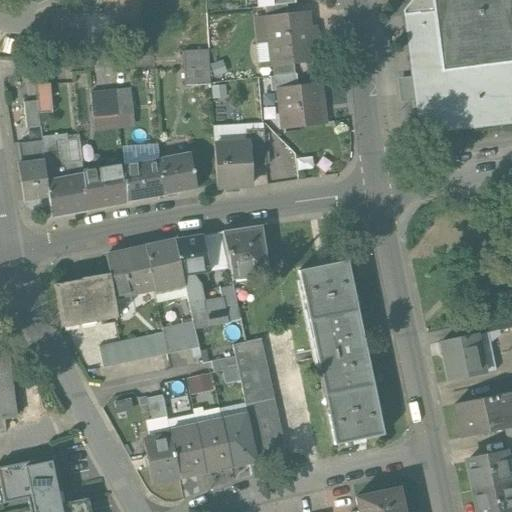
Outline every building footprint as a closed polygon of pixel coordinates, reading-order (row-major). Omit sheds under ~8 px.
[(511,0),(400,0),(418,136),(511,124),(511,0)] [(263,8),(265,20),(287,18),(286,6),(270,8),(263,8)] [(287,18),(265,20),(270,67),(293,64),(318,61),(316,46),(310,47),(306,16),(287,18)] [(184,86),(211,85),(209,49),(183,50),(184,86)] [(293,64),(270,67),(271,78),(295,76),(293,64)] [(295,76),(271,78),(269,78),(271,94),(277,93),(277,92),(298,89),(297,75),(295,76)] [(36,84),(41,112),(53,109),(48,82),(36,84)] [(298,89),(277,92),(277,93),(281,129),(324,124),(319,87),(298,89)] [(115,92),(117,118),(133,116),(130,90),(115,92)] [(90,95),(93,121),(117,118),(115,92),(90,95)] [(23,103),(26,130),(39,129),(36,102),(23,103)] [(246,142),(248,167),(264,166),(262,129),(243,131),(244,142),(246,142)] [(79,137),(41,141),(46,185),(82,178),(82,174),(79,137)] [(41,141),(17,145),(19,165),(15,166),(22,201),(47,199),(46,185),(41,141)] [(248,167),(246,142),(244,142),(214,144),(217,189),(250,187),(248,167)] [(159,166),(162,198),(196,191),(190,157),(159,163),(159,166)] [(86,211),(126,204),(122,169),(122,166),(82,174),(82,178),(86,211)] [(122,169),(126,204),(162,198),(159,166),(122,169)] [(82,178),(46,185),(47,199),(49,219),(86,211),(82,178)] [(267,274),(261,228),(222,234),(229,270),(231,280),(267,274)] [(222,234),(209,236),(216,272),(229,270),(222,234)] [(209,236),(202,237),(209,273),(197,275),(203,301),(188,304),(190,313),(206,310),(209,327),(227,324),(220,292),(216,272),(209,236)] [(503,237),(489,236),(488,249),(503,250),(503,247),(505,248),(506,239),(503,239),(503,237)] [(202,237),(174,242),(184,286),(187,304),(188,304),(203,301),(197,275),(209,273),(202,237)] [(174,242),(144,249),(153,291),(153,293),(184,286),(174,242)] [(114,300),(153,291),(144,249),(106,257),(109,275),(114,300)] [(298,271),(308,322),(357,311),(347,261),(298,271)] [(82,283),(54,289),(63,332),(117,319),(114,300),(109,275),(81,281),(82,283)] [(233,290),(220,292),(227,324),(240,322),(233,290)] [(206,310),(190,313),(193,324),(194,327),(202,326),(204,334),(210,332),(206,310)] [(308,322),(324,397),(372,386),(357,311),(308,322)] [(511,315),(459,327),(461,339),(487,333),(487,336),(511,330),(511,315)] [(162,331),(163,332),(167,354),(198,347),(196,337),(194,327),(193,324),(162,331)] [(202,326),(194,327),(196,337),(204,334),(202,326)] [(163,332),(98,346),(103,368),(167,354),(163,332)] [(461,339),(440,343),(449,383),(495,373),(487,336),(487,333),(461,339)] [(260,339),(232,345),(235,357),(237,370),(247,416),(257,463),(258,466),(286,460),(260,339)] [(0,418),(12,415),(6,359),(0,360),(0,356),(0,418)] [(214,374),(237,370),(235,357),(211,362),(214,374)] [(210,376),(188,381),(192,398),(213,393),(210,376)] [(382,435),(372,386),(324,397),(334,446),(382,435)] [(511,415),(507,395),(454,406),(461,440),(504,431),(511,429),(511,415)] [(162,397),(147,400),(152,421),(166,418),(162,397)] [(132,403),(115,406),(117,418),(134,415),(132,403)] [(221,422),(231,469),(257,463),(247,416),(221,422)] [(231,469),(221,422),(195,427),(205,474),(231,469)] [(205,474),(195,427),(169,433),(170,437),(179,480),(205,474)] [(179,480),(170,437),(144,443),(153,485),(179,480)] [(466,462),(472,491),(510,484),(504,454),(466,462)] [(90,511),(88,500),(64,505),(54,458),(0,469),(0,491),(3,505),(27,500),(29,511),(90,511)] [(511,511),(511,493),(510,484),(472,491),(476,511),(511,511)] [(403,511),(399,490),(356,499),(358,511),(403,511)]
